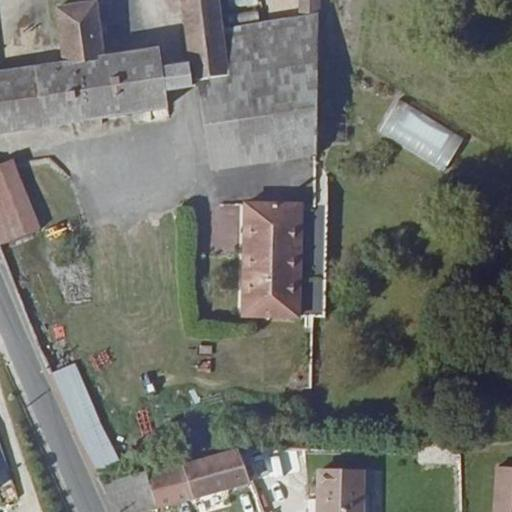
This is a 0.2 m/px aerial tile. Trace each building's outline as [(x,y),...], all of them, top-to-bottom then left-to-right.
[(225,37),(219,0),(179,0),(192,84),(198,83),(320,62),(321,23),(225,37)] [(303,0),(303,19),(321,19),(320,0),(303,0)] [(0,135),(167,110),(164,80),(175,79),(174,75),(163,75),(161,50),(104,60),(93,3),(52,12),(63,67),(0,77),(0,135)] [(320,62),(198,83),(219,175),(318,156),(320,62)] [(379,138),(447,172),(465,135),(397,102),(379,138)] [(0,245),(39,232),(17,161),(0,166),(0,245)] [(302,271),(300,205),(249,207),(250,257),(246,258),(246,271),(302,271)] [(247,320),(304,318),(302,271),(246,271),(247,320)] [(50,377),(97,478),(121,472),(76,366),(50,377)] [(220,471),(241,466),(237,456),(219,460),(220,471)] [(219,460),(183,471),(185,478),(220,471),(219,460)] [(220,471),(225,492),(249,487),(241,466),(220,471)] [(183,471),(147,478),(155,509),(173,505),(190,501),(185,478),(183,471)] [(220,471),(185,478),(190,501),(225,492),(220,471)] [(360,511),(360,472),(318,473),(318,511),(360,511)] [(511,511),(511,474),(494,474),(493,511),(511,511)] [(147,478),(128,482),(126,477),(112,479),(113,485),(101,489),(106,501),(110,511),(141,511),(155,509),(147,478)] [(0,510),(9,507),(0,483),(0,510)]
